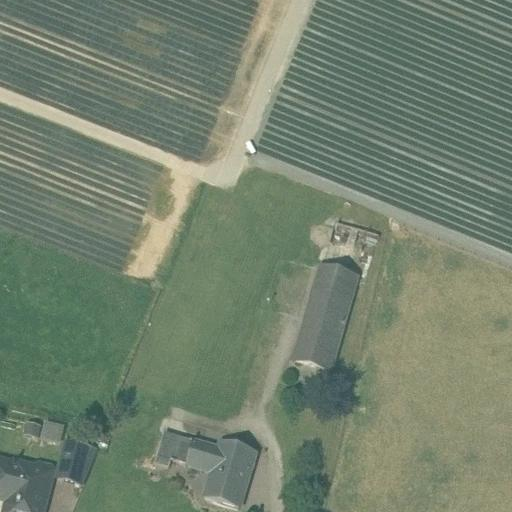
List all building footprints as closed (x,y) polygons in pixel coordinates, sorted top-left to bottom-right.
[(322,270),(296,362),(328,372),(355,280),(322,270)] [(25,438),(62,444),(65,428),(28,422),(25,438)] [(178,439),(164,435),(154,466),(169,471),(172,462),(178,439)] [(256,455),(221,445),(219,452),(178,439),(172,462),(212,475),(204,500),(239,510),(256,455)] [(97,453),(68,446),(58,481),(83,487),(97,453)] [(43,511),(53,476),(18,467),(17,468),(0,463),(0,493),(10,496),(6,511),(43,511)]
